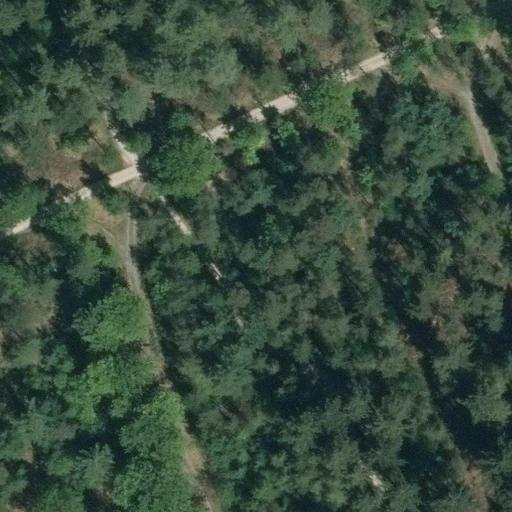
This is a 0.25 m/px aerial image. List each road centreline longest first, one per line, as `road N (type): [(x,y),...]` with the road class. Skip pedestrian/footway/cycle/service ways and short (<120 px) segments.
road 1 (track): [(55,0),(131,163),(381,511)]
road 2 (track): [(485,0),(0,224)]
road 3 (track): [(131,163),(125,256),(134,383),(191,511)]
